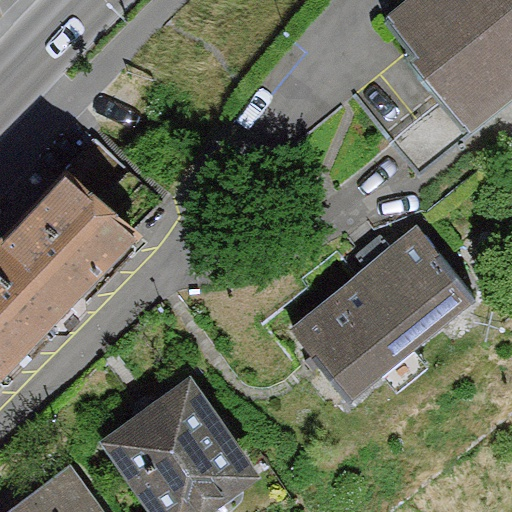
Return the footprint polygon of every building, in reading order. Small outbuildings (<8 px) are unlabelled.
[(511,0),(377,0),(376,0),(465,113),(511,75),(511,0)] [(0,385),(128,248),(44,171),(0,218),(0,385)] [(477,305),(418,229),(294,325),(353,401),(477,305)] [(183,511),(256,459),(192,371),(105,434),(161,511),(183,511)] [(98,511),(66,466),(0,511),(98,511)]
